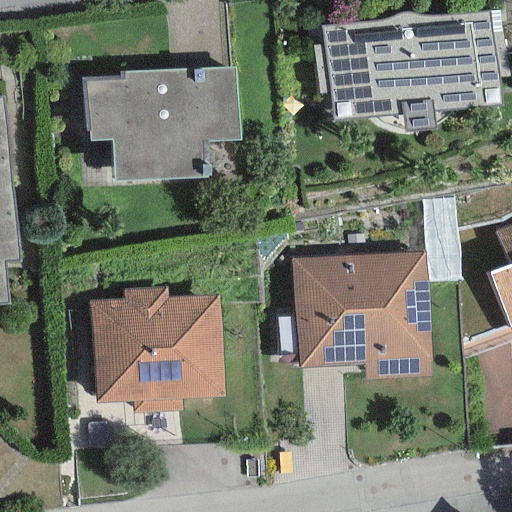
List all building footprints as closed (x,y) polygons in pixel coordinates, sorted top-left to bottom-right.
[(386,20),(319,25),(322,45),(312,46),(318,95),(328,93),(333,121),(402,114),(404,132),(434,129),(432,110),(501,105),(487,11),(418,16),(409,12),(401,12),(393,15),(386,20)] [(236,67),(120,72),(120,80),(87,82),(89,141),(111,140),(112,182),(204,178),(203,141),(239,140),(236,67)] [(3,97),(0,97),(0,304),(7,304),(3,261),(18,259),(3,97)] [(511,224),(494,232),(507,266),(486,274),(511,337),(511,224)] [(424,251),(289,258),(295,367),(363,364),(364,380),(431,376),(424,251)] [(166,287),(122,288),(123,300),(89,301),(93,404),(131,402),(132,414),(181,411),(181,399),(222,397),(218,295),(167,297),(166,287)]
